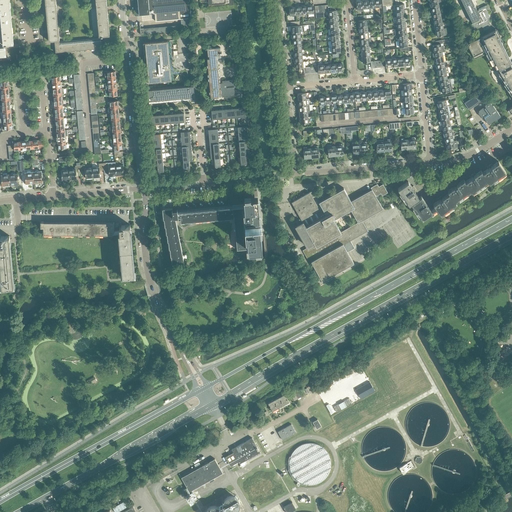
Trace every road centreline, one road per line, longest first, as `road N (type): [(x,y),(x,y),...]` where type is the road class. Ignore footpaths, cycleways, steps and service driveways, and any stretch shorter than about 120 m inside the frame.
road 1 (secondary): [(511,218),(207,386)]
road 2 (secondary): [(213,404),(511,235)]
road 3 (secondary): [(199,392),(0,501)]
road 4 (secondary): [(46,497),(213,404)]
road 5 (residential): [(143,188),(121,0)]
road 6 (residential): [(177,346),(149,277),(143,188)]
road 7 (residential): [(295,173),(429,161)]
road 8 (residential): [(291,128),(425,116)]
road 9 (residential): [(49,155),(88,151),(82,70)]
